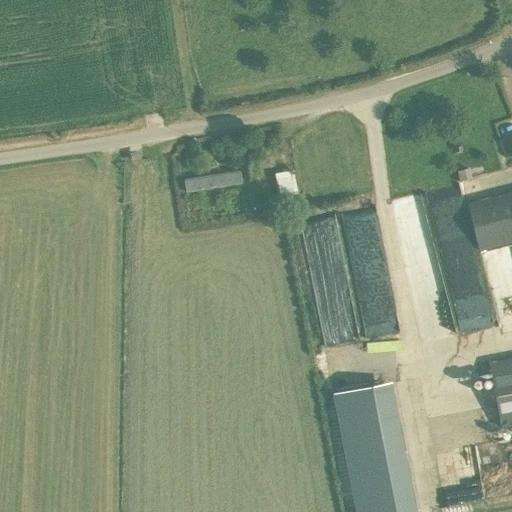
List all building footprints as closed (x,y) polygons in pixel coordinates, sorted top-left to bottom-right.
[(187,192),(245,181),(242,168),(185,179),(187,192)] [(277,171),(281,195),(299,192),(295,168),(277,171)] [(469,169),(458,172),(460,181),(471,178),(469,169)] [(511,195),(470,207),(482,252),(511,244),(511,195)] [(400,202),(428,338),(455,332),(428,197),(400,202)] [(361,341),(346,261),(323,265),(325,280),(316,281),(328,347),(361,341)] [(511,361),(491,365),(504,430),(511,428),(511,361)] [(355,511),(417,511),(395,380),(335,390),(355,511)]
